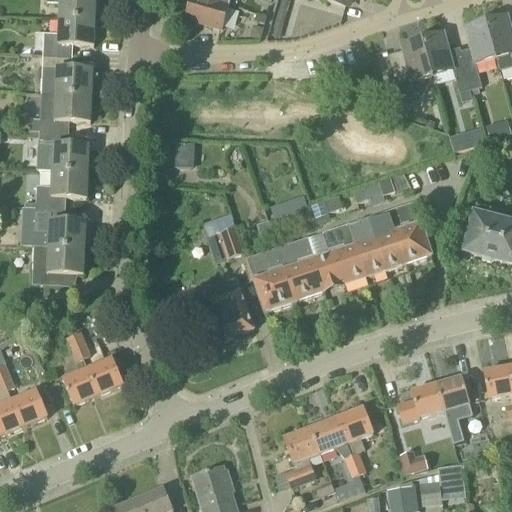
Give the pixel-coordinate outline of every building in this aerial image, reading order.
[(59,22),(95,24),(96,0),(44,0),(44,6),(60,7),(59,22)] [(221,33),(228,10),(194,0),(191,0),(185,23),(221,33)] [(194,0),(228,10),(230,0),(194,0)] [(308,0),(308,1),(350,13),(353,1),(364,4),(364,0),(308,0)] [(279,41),(289,5),(281,2),(271,39),(279,41)] [(264,28),(266,20),(256,17),(254,25),(264,28)] [(511,37),(507,19),(485,25),(496,62),(499,74),(511,70),(511,37)] [(94,50),(95,24),(59,22),(58,38),(43,37),(42,60),(71,61),(72,49),(94,50)] [(475,68),(496,62),(485,25),(486,28),(465,34),(473,61),(462,64),(471,94),(481,92),(475,68)] [(471,94),(462,64),(461,64),(460,60),(450,63),(443,36),(421,42),(422,46),(423,46),(431,76),(432,76),(452,70),(459,98),(471,94)] [(433,79),(432,76),(431,76),(423,46),(422,46),(402,51),(409,78),(398,81),(404,104),(415,101),(411,85),(433,79)] [(70,73),(71,61),(42,60),(40,98),(92,100),(93,74),(70,73)] [(91,126),(92,100),(40,98),(39,123),(29,123),(29,136),(29,135),(66,137),(67,125),(91,126)] [(260,126),(260,102),(183,101),(181,225),(219,226),(220,193),(251,193),(251,153),(214,152),(214,125),(260,126)] [(278,116),(276,193),(314,193),(315,116),(278,116)] [(458,124),(447,128),(455,154),(481,145),(476,126),(460,131),(458,124)] [(493,128),(497,142),(511,138),(507,124),(493,128)] [(66,149),(66,137),(29,135),(29,136),(29,142),(38,143),(38,158),(53,159),(52,175),(89,177),(90,150),(66,149)] [(89,177),(52,175),(52,190),(36,190),(35,207),(24,206),(24,211),(65,213),(66,201),(87,202),(89,177)] [(378,188),(383,201),(410,192),(403,179),(378,188)] [(385,206),(383,201),(378,188),(366,192),(359,194),(363,206),(368,204),(370,211),(385,206)] [(356,208),(363,206),(359,194),(353,196),(356,208)] [(328,217),(342,213),(338,201),(324,205),(328,217)] [(387,215),(405,269),(431,260),(419,222),(416,205),(387,215)] [(22,211),(21,228),(32,229),(32,250),(34,250),(49,251),(85,252),(86,227),(65,226),(65,213),(24,211),(22,211)] [(299,214),(303,226),(313,222),(310,211),(299,214)] [(271,236),(303,226),(299,214),(267,225),(271,236)] [(402,270),(405,269),(387,215),(368,221),(386,276),(402,271),(402,270)] [(511,227),(474,217),(464,255),(480,260),(482,264),(489,266),(493,263),(511,268),(511,227)] [(370,282),(386,276),(368,221),(348,228),(366,282),(370,281),(370,282)] [(267,225),(256,228),(260,240),(271,236),(267,225)] [(343,290),(366,282),(348,228),(322,237),(329,259),(340,291),(344,290),(343,290)] [(227,264),(245,258),(236,233),(219,239),(227,264)] [(326,296),(315,263),(308,242),(246,263),(265,317),(297,306),(297,305),(323,296),(323,297),(326,296)] [(85,252),(49,251),(34,250),(32,289),(60,291),(61,278),(84,279),(85,252)] [(326,296),(340,291),(329,259),(315,263),(326,296)] [(240,295),(236,283),(219,289),(223,301),(200,309),(213,349),(233,342),(232,340),(254,333),(241,295),(240,295)] [(79,353),(86,350),(80,336),(66,342),(70,353),(77,349),(79,353)] [(90,360),(86,350),(79,353),(77,349),(70,353),(75,366),(90,360)] [(87,374),(98,400),(123,389),(112,363),(87,374)] [(2,381),(8,378),(4,369),(0,370),(0,386),(3,385),(2,381)] [(488,404),(511,399),(511,385),(509,371),(483,376),(488,404)] [(74,410),(98,400),(87,374),(63,384),(74,410)] [(3,385),(0,386),(0,397),(14,392),(8,378),(2,381),(3,385)] [(462,381),(436,389),(444,416),(451,438),(461,435),(458,423),(473,419),(470,408),(462,381)] [(418,423),(444,416),(436,389),(411,396),(413,404),(398,409),(403,427),(418,423)] [(12,405),(23,431),(48,421),(37,395),(12,405)] [(0,440),(23,431),(12,405),(0,410),(0,440)] [(337,422),(347,448),(351,459),(364,454),(360,443),(374,438),(364,412),(337,422)] [(321,459),(347,448),(337,422),(310,432),(321,459)] [(308,464),(321,459),(310,432),(283,443),(294,469),(295,473),(286,477),(290,492),(291,494),(316,485),(308,464)] [(413,455),(400,459),(406,480),(419,476),(413,455)] [(358,457),(351,459),(345,462),(349,474),(356,471),(354,467),(361,465),(358,457)] [(361,465),(354,467),(356,471),(349,474),(352,482),(359,479),(365,496),(385,488),(382,479),(370,483),(367,475),(365,476),(361,465)] [(235,511),(223,471),(192,481),(202,511),(235,511)] [(359,479),(352,482),(354,485),(334,493),(339,506),(365,496),(359,479)] [(416,511),(412,485),(387,493),(390,511),(416,511)] [(421,511),(442,508),(439,485),(418,487),(421,511)] [(331,486),(316,491),(314,492),(318,502),(335,495),(334,493),(331,486)] [(171,511),(163,493),(117,511),(171,511)]
